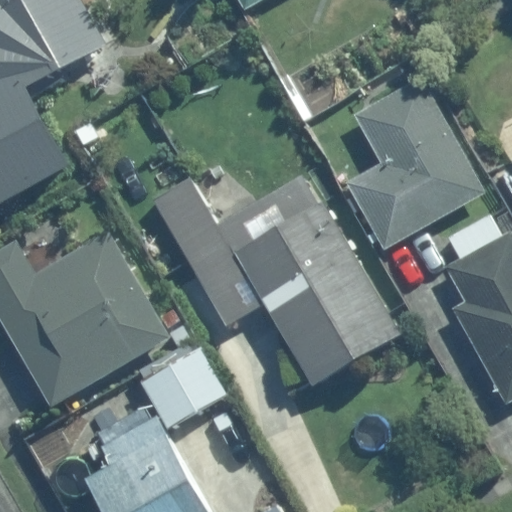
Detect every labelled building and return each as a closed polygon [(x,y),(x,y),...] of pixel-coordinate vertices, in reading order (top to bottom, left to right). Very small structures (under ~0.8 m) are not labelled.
[(110,43),(85,0),(0,0),(0,203),(75,163),(32,85),(110,43)] [(264,0),(243,0),(248,9),(264,0)] [(488,192),(425,79),(357,113),(383,162),(351,179),(387,247),(488,192)] [(119,115),(102,124),(111,140),(128,130),(119,115)] [(219,226),(192,181),(159,200),(229,321),(267,299),(317,385),(405,334),(327,201),(319,204),(303,177),(219,226)] [(511,231),(504,236),(494,217),(453,238),(464,259),(452,265),(471,301),(460,307),(510,403),(511,402),(511,231)] [(20,241),(0,251),(0,314),(54,407),(172,339),(111,230),(37,271),(20,241)] [(253,322),(217,343),(247,394),(283,373),(253,322)] [(200,345),(144,376),(173,427),(229,396),(200,345)] [(212,511),(159,415),(103,445),(115,466),(92,478),(110,511),(212,511)] [(55,430),(32,442),(39,454),(60,441),(55,430)]
